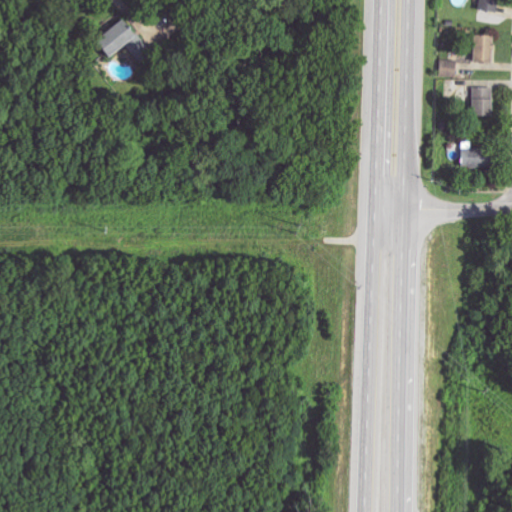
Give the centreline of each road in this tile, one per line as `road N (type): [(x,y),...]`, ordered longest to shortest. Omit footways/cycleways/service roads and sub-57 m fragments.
road 1 (primary): [(384,0),(365,511)]
road 2 (primary): [(396,511),(408,0)]
